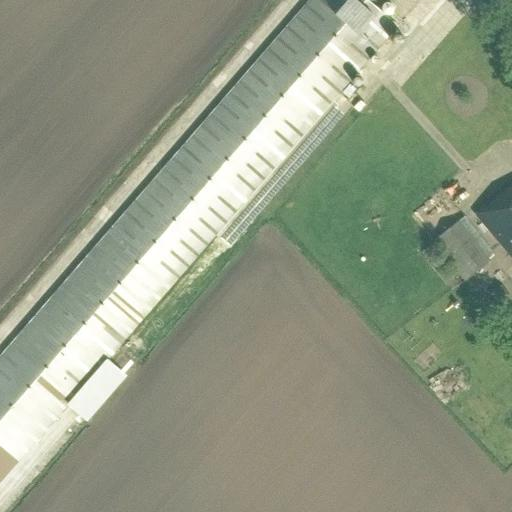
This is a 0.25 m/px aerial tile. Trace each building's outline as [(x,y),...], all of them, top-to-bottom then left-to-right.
[(0,482),(394,27),(363,0),(311,0),(0,359),(0,482)] [(402,82),(429,45),(418,38),(392,74),(402,82)] [(465,196),(478,188),(469,176),(457,184),(465,196)] [(511,185),(477,214),(511,255),(511,185)] [(490,261),(459,221),(434,241),(465,281),(490,261)]
